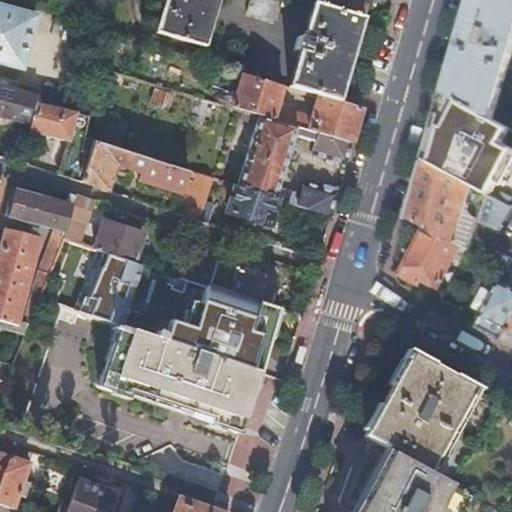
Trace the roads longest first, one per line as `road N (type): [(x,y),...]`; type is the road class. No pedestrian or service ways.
road 1 (residential): [(350,281),(0,166)]
road 2 (tertiary): [(432,0),(350,281)]
road 3 (tertiary): [(350,281),(279,511)]
road 4 (residential): [(0,434),(227,511)]
road 5 (residential): [(350,281),(511,366)]
